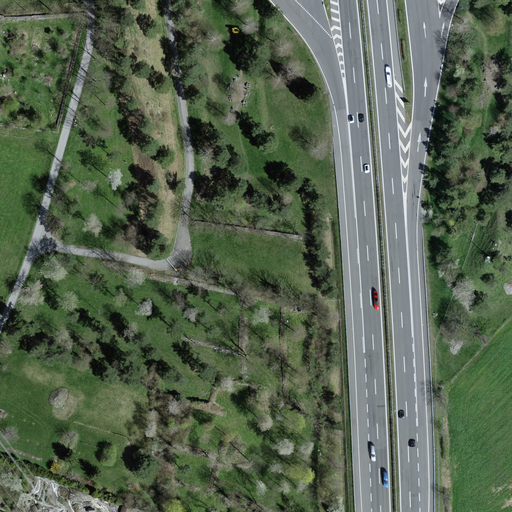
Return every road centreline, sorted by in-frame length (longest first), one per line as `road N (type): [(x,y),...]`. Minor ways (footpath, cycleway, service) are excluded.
road 1 (motorway): [(411,511),(377,0)]
road 2 (motorway): [(347,0),(381,511)]
road 3 (unclassified): [(23,274),(88,41),(90,0)]
